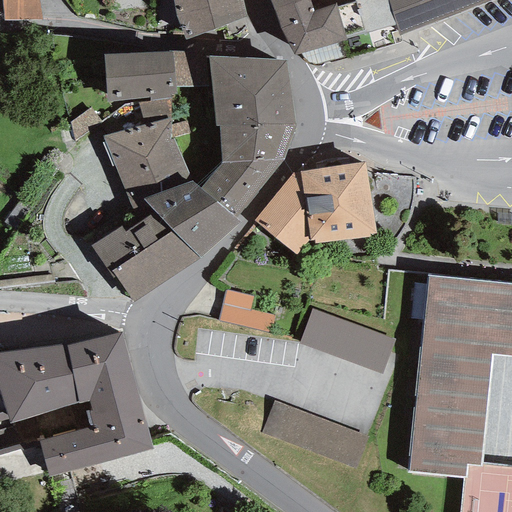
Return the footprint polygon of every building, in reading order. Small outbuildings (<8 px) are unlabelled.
[(2,0),(4,21),(41,20),(38,0),(2,0)] [(242,0),(171,0),(173,11),(184,40),(246,16),(242,0)] [(270,0),(276,11),(301,0),(270,0)] [(309,0),(301,0),(276,11),(293,55),(345,40),(396,25),(387,0),(355,0),(337,7),(336,4),(313,11),(309,0)] [(387,0),(396,25),(399,36),(492,0),(387,0)] [(204,50),(173,52),(175,87),(206,85),(204,50)] [(173,52),(103,53),(106,103),(175,95),(175,87),(173,52)] [(215,126),(219,126),(295,125),(285,62),(208,56),(215,126)] [(169,100),(139,104),(144,125),(170,117),(169,100)] [(90,108),(69,122),(76,140),(102,122),(90,108)] [(144,125),(104,136),(136,224),(155,213),(142,201),(191,182),(174,139),(170,117),(144,125)] [(235,218),(283,160),(295,125),(219,126),(220,163),(199,189),(235,218)] [(365,162),(299,172),(310,241),(314,240),(314,244),(370,237),(370,233),(375,233),(365,162)] [(310,241),(299,172),(292,173),(254,220),(296,256),(310,241)] [(199,189),(191,182),(142,201),(155,213),(200,258),(239,223),(235,218),(199,189)] [(133,303),(200,258),(155,213),(136,224),(125,231),(122,225),(91,245),(112,279),(115,277),(133,303)] [(511,283),(427,275),(407,472),(464,478),(466,465),(479,466),(491,355),(511,357),(511,283)] [(277,307),(254,302),(257,290),(227,283),(220,317),(272,328),(277,307)] [(400,340),(317,312),(287,402),(370,430),(400,340)] [(66,342),(0,353),(0,421),(9,419),(10,425),(87,402),(93,423),(0,447),(0,486),(47,472),(49,477),(153,451),(124,345),(121,333),(109,336),(66,347),(66,342)]
